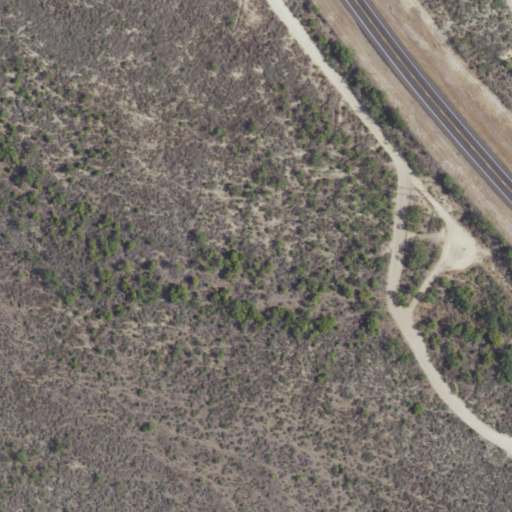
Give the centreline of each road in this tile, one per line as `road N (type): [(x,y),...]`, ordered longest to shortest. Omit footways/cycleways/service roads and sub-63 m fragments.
road 1 (residential): [(511,511),(384,368),(374,271),(186,0)]
road 2 (trunk): [(511,192),(347,0)]
